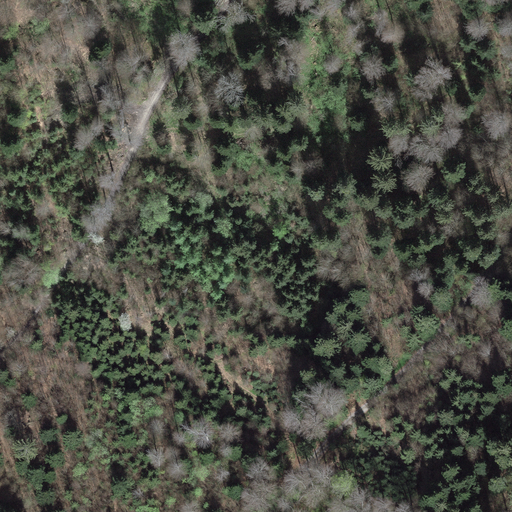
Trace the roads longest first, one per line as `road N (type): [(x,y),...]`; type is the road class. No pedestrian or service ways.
road 1 (track): [(236,0),(155,92),(92,232),(0,362)]
road 2 (track): [(511,241),(418,355),(299,472),(274,511)]
